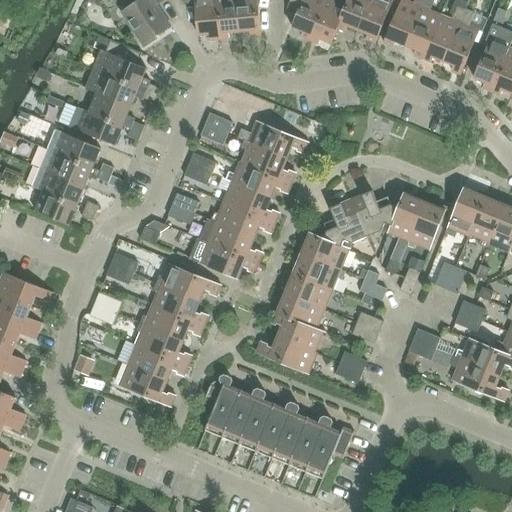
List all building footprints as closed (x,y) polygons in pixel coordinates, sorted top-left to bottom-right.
[(156,5),(163,0),(141,0),(122,13),(143,46),(171,27),(156,5)] [(210,40),(219,40),(215,0),(183,0),(184,5),(195,4),(198,36),(210,35),(210,40)] [(215,0),(219,40),(228,39),(228,33),(239,32),(236,0),(215,0)] [(236,0),(239,32),(250,31),(250,37),(261,36),(257,0),(236,0)] [(301,37),(309,41),(325,0),(290,0),(288,7),(299,12),(292,27),(304,32),(301,37)] [(320,39),(330,43),(331,43),(337,29),(336,29),(348,0),(339,0),(338,2),(332,0),(325,0),(309,41),(318,44),(320,39)] [(347,27),(357,31),(370,0),(348,0),(336,29),(337,29),(345,32),(347,27)] [(370,0),(357,31),(368,35),(366,40),(375,44),(393,1),(389,0),(370,0)] [(394,47),(396,41),(406,45),(425,0),(415,0),(413,5),(402,0),(384,43),(394,47)] [(414,56),(422,59),(440,17),(430,12),(434,0),(425,0),(406,45),(417,50),(414,56)] [(433,57),(444,61),(469,2),(468,2),(463,0),(456,0),(451,13),(452,15),(453,15),(450,21),(440,17),(422,59),(430,63),(433,57)] [(469,2),(444,61),(454,65),(451,72),(461,76),(475,41),(480,43),(491,18),(477,12),(482,1),(479,0),(469,0),(468,2),(469,2)] [(498,12),(495,20),(503,24),(507,16),(498,12)] [(489,43),(474,80),(485,84),(482,89),(492,93),(510,50),(511,43),(511,33),(493,25),(486,42),(489,43)] [(95,69),(106,74),(139,89),(146,92),(150,84),(151,81),(144,78),(148,69),(137,65),(142,54),(110,40),(105,53),(102,52),(95,69)] [(58,48),(56,54),(68,59),(70,54),(58,48)] [(511,50),(510,50),(492,93),(501,97),(503,91),(511,94),(511,50)] [(146,92),(139,89),(106,74),(95,69),(87,89),(98,94),(132,108),(136,98),(143,101),(144,99),(155,103),(158,96),(146,92)] [(158,96),(161,89),(150,84),(146,92),(158,96)] [(98,94),(90,113),(123,127),(124,126),(131,129),(142,134),(145,127),(135,122),(136,119),(128,116),(132,108),(98,94)] [(49,96),(47,101),(62,107),(64,102),(49,96)] [(69,127),(115,147),(123,127),(90,113),(78,108),(69,127)] [(20,112),(16,121),(27,126),(31,116),(20,112)] [(228,134),(233,123),(210,114),(206,125),(228,134)] [(239,137),(249,142),(288,158),(293,146),(300,149),(300,151),(304,153),(309,142),(258,121),(252,134),(242,130),(239,137)] [(224,145),(228,134),(206,125),(201,136),(224,145)] [(131,129),(128,137),(139,142),(142,134),(131,129)] [(56,130),(48,150),(93,169),(101,149),(56,130)] [(5,132),(1,142),(14,148),(18,138),(5,132)] [(290,173),(283,170),(288,158),(249,142),(246,140),(243,148),(246,150),(241,162),(292,183),(296,173),(291,171),(290,173)] [(93,169),(48,150),(40,168),(85,187),(89,178),(98,181),(98,179),(109,183),(112,176),(101,171),(93,169)] [(211,174),(215,163),(194,154),(189,165),(211,174)] [(284,189),(283,191),(288,193),(292,183),(241,162),(236,175),(230,172),(227,180),(233,182),(271,198),(276,186),(284,189)] [(112,176),(115,169),(104,164),(101,171),(112,176)] [(206,185),(211,174),(189,165),(185,176),(206,185)] [(44,191),(44,192),(78,206),(85,187),(40,168),(33,187),(44,191)] [(229,192),(224,202),(276,223),(280,212),(276,210),(275,212),(267,209),(271,198),(233,182),(227,180),(221,178),(217,188),(229,192)] [(387,232),(409,241),(425,202),(410,196),(411,192),(405,190),(398,207),(387,232)] [(458,233),(469,237),(487,195),(481,192),(480,196),(464,190),(460,199),(446,233),(456,237),(458,233)] [(373,191),(353,199),(368,236),(383,230),(387,232),(398,207),(395,206),(392,204),(388,197),(378,201),(373,191)] [(69,225),(78,206),(44,192),(36,211),(69,225)] [(194,214),(199,203),(178,194),(173,205),(194,214)] [(490,196),(487,195),(469,237),(481,242),(480,246),(488,249),(505,207),(488,200),(490,196)] [(353,243),(368,236),(353,199),(332,208),(336,219),(318,227),(316,230),(315,233),(350,248),(353,243)] [(88,202),(85,209),(97,214),(100,206),(88,202)] [(259,225),(268,229),(267,231),(272,233),(276,223),(224,202),(219,214),(216,213),(212,221),(254,238),(259,225)] [(448,208),(442,206),(441,209),(425,202),(409,241),(407,245),(415,249),(417,244),(430,250),(448,208)] [(173,205),(169,215),(169,216),(190,225),(194,214),(173,205)] [(511,209),(505,207),(488,249),(495,252),(497,248),(510,254),(510,252),(511,247),(511,209)] [(85,209),(82,217),(94,221),(97,214),(85,209)] [(258,251),(258,253),(249,249),(254,238),(212,221),(208,219),(200,239),(208,243),(259,264),(264,253),(258,251)] [(150,228),(144,241),(159,247),(164,234),(150,228)] [(315,233),(308,231),(306,236),(309,237),(302,252),(342,269),(350,248),(315,233)] [(255,274),(259,264),(208,243),(200,239),(197,238),(188,259),(238,279),(243,267),(251,270),(250,272),(255,274)] [(293,269),(292,271),(334,289),(339,277),(341,278),(345,277),(347,271),(342,269),(302,252),(295,270),(293,269)] [(134,273),(139,262),(117,253),(112,264),(134,273)] [(386,271),(394,275),(395,275),(400,264),(391,260),(386,271)] [(222,286),(222,285),(170,263),(164,277),(160,276),(158,283),(200,300),(205,289),(211,291),(210,293),(217,297),(222,286)] [(456,268),(445,263),(436,286),(447,290),(456,268)] [(130,284),(134,273),(112,264),(108,275),(130,284)] [(490,270),(480,266),(475,276),(485,280),(490,270)] [(421,273),(409,268),(399,290),(411,295),(421,273)] [(447,290),(457,295),(467,273),(456,268),(447,290)] [(292,279),(286,293),(325,309),(334,289),(292,271),(289,278),(292,279)] [(375,285),(379,276),(368,271),(364,280),(375,285)] [(0,283),(0,292),(32,306),(36,296),(51,302),(55,292),(5,272),(0,283)] [(386,289),(375,285),(364,280),(359,291),(382,300),(386,289)] [(205,326),(209,315),(202,312),(201,314),(195,312),(200,300),(158,283),(154,291),(158,293),(153,304),(205,326)] [(494,293),(482,289),(479,298),(490,302),(494,293)] [(32,306),(0,292),(0,315),(39,331),(42,323),(27,317),(32,306)] [(118,314),(122,303),(100,293),(95,305),(118,314)] [(317,330),(325,309),(286,293),(279,309),(277,308),(275,312),(317,330)] [(464,303),(460,313),(482,322),(486,311),(464,303)] [(141,323),(183,340),(189,328),(194,330),(193,333),(201,336),(205,326),(153,304),(148,316),(144,315),(141,323)] [(113,325),(118,314),(95,305),(91,316),(113,325)] [(284,325),(279,337),(318,354),(326,334),(317,330),(275,312),(275,313),(274,313),(270,322),(276,324),(277,322),(284,325)] [(379,333),(384,322),(361,312),(357,324),(379,333)] [(460,313),(455,324),(477,333),(482,322),(460,313)] [(39,331),(0,315),(0,337),(16,344),(20,333),(35,339),(39,331)] [(189,366),(193,355),(186,352),(185,355),(179,352),(183,340),(141,323),(137,331),(141,333),(136,344),(189,366)] [(357,324),(352,335),(375,344),(379,333),(357,324)] [(418,330),(414,341),(436,350),(440,339),(418,330)] [(511,335),(508,334),(504,344),(499,342),(494,352),(500,354),(511,358),(511,335)] [(16,344),(0,337),(0,359),(23,369),(26,361),(11,355),(16,344)] [(309,375),(318,354),(279,337),(274,348),(269,346),(269,344),(262,341),(257,353),(309,375)] [(414,341),(409,352),(420,356),(431,361),(436,350),(414,341)] [(494,352),(468,341),(464,351),(458,348),(457,350),(454,359),(499,377),(504,366),(510,368),(510,370),(511,371),(511,358),(500,354),(494,352)] [(136,344),(128,364),(168,381),(173,369),(178,371),(177,373),(184,377),(189,366),(136,344)] [(363,373),(368,361),(345,352),(340,363),(363,373)] [(409,352),(405,362),(415,367),(420,356),(409,352)] [(81,357),(76,367),(91,374),(96,363),(81,357)] [(23,369),(0,359),(0,382),(1,383),(5,372),(20,377),(23,369)] [(500,392),(494,389),(499,377),(454,359),(451,366),(457,368),(452,382),(503,404),(508,392),(501,389),(500,392)] [(340,363),(336,374),(358,384),(363,373),(340,363)] [(163,392),(168,381),(128,364),(119,385),(172,407),(176,395),(170,392),(169,395),(163,392)] [(215,408),(232,415),(241,392),(231,387),(233,383),(231,379),(224,376),(221,377),(219,381),(225,383),(223,389),(212,385),(207,398),(218,402),(215,408)] [(252,396),(241,392),(232,415),(249,422),(261,391),(258,390),(254,392),(252,396)] [(0,391),(0,414),(23,424),(26,416),(10,410),(15,398),(0,391)] [(249,422),(266,429),(275,406),(264,401),(266,397),(264,393),(261,391),(249,422)] [(286,410),(275,406),(266,429),(282,436),(295,405),(292,404),(288,406),(286,410)] [(282,436),(299,443),(308,420),(297,415),(299,410),(298,407),(295,405),(282,436)] [(205,431),(222,438),(232,415),(215,408),(205,431)] [(0,414),(0,434),(4,425),(19,432),(23,424),(0,414)] [(222,438),(239,445),(249,422),(232,415),(222,438)] [(299,443),(316,450),(328,419),(326,418),(322,420),(320,425),(308,420),(299,443)] [(328,419),(316,450),(333,457),(333,455),(343,459),(355,432),(344,427),(341,434),(331,429),(333,424),(332,421),(328,419)] [(266,429),(249,422),(239,445),(256,452),(266,429)] [(273,459),(282,436),(266,429),(256,452),(273,459)] [(273,459),(289,466),(299,443),(282,436),(273,459)] [(299,443),(289,466),(306,473),(316,450),(299,443)] [(0,458),(7,462),(10,453),(0,449),(0,458)] [(323,480),(333,457),(316,450),(306,473),(323,480)] [(0,510),(2,511),(8,496),(0,493),(0,510)] [(69,511),(92,511),(94,509),(71,499),(67,511),(69,511)]
